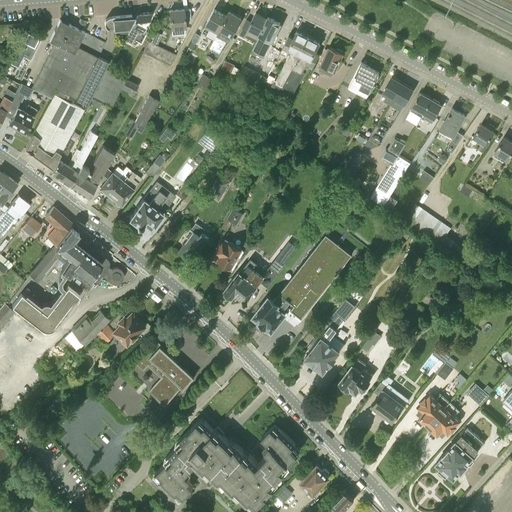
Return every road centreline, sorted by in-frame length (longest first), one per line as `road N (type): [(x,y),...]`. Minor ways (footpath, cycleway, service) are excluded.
road 1 (secondary): [(400,511),(210,318),(0,156)]
road 2 (tertiary): [(511,115),(291,0)]
